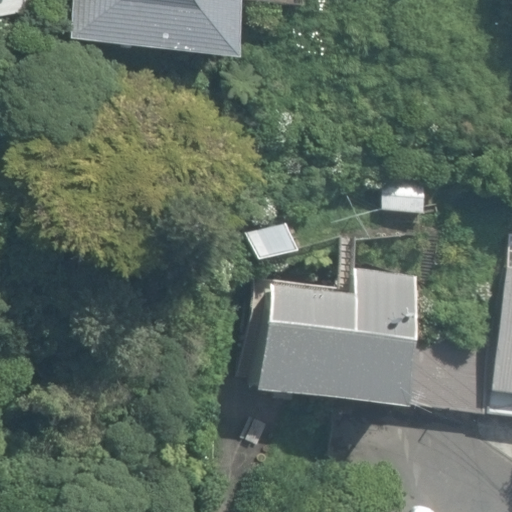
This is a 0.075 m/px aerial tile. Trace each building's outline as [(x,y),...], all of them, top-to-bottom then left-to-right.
[(0,0),(0,19),(29,15),(31,0),(0,0)] [(61,0),(57,42),(223,62),(230,0),(61,0)] [(245,260),(285,251),(276,216),(237,225),(245,260)] [(492,330),(481,417),(511,419),(511,272),(502,272),(492,330)] [(244,394),(389,415),(408,283),(340,273),(337,297),(260,286),(244,394)] [(492,330),(411,324),(399,405),(481,417),(492,330)]
